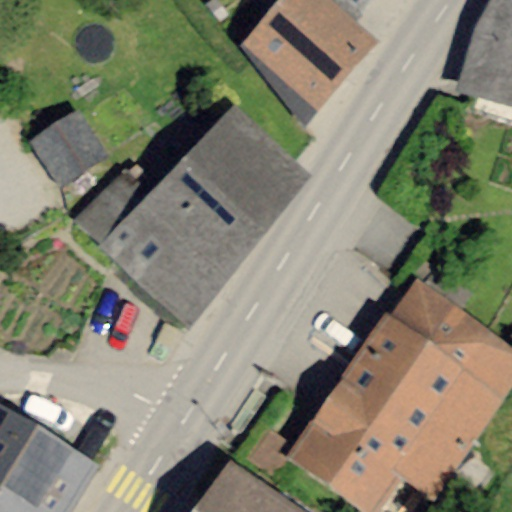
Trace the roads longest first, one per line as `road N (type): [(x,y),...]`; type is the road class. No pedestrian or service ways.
road 1 (secondary): [(184,422),(454,0)]
road 2 (residential): [(184,422),(106,390),(0,380)]
